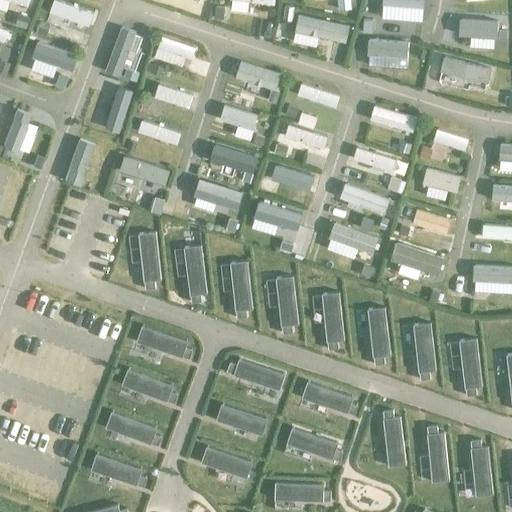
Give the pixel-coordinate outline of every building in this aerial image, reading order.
[(93,13),(56,0),(53,0),(49,12),(88,27),(93,13)] [(421,20),(422,0),(383,0),(382,18),(421,20)] [(348,25),(296,15),(293,31),(345,41),(348,25)] [(495,37),(497,20),(459,18),(458,35),(495,37)] [(0,40),(6,42),(10,30),(0,26),(0,40)] [(118,76),(135,32),(120,27),(104,70),(118,76)] [(194,47),(160,35),(156,48),(189,60),(194,47)] [(406,57),(407,42),(368,39),(367,55),(406,57)] [(78,56),(39,42),(34,56),(72,70),(78,56)] [(487,82),(490,69),(440,56),(437,69),(487,82)] [(279,75),(239,62),(234,77),(274,90),(279,75)] [(188,108),(192,94),(156,84),(152,98),(188,108)] [(335,107),(338,96),(300,84),(297,95),(335,107)] [(119,132),(132,90),(117,85),(104,127),(119,132)] [(252,129),(256,115),(223,106),(219,120),(252,129)] [(412,132),(416,117),(373,106),(369,121),(412,132)] [(31,116),(16,110),(2,148),(17,153),(31,116)] [(176,145),(179,132),(141,120),(137,132),(176,145)] [(326,136),(288,125),(284,136),(322,148),(326,136)] [(465,151),(468,138),(435,129),(432,142),(465,151)] [(96,144),(81,139),(64,181),(79,186),(96,144)] [(511,159),(511,144),(499,143),(498,158),(511,159)] [(253,173),(257,157),(213,145),(208,161),(253,173)] [(391,172),(395,159),(355,147),(352,160),(391,172)] [(44,159),(36,156),(32,168),(40,171),(44,159)] [(164,184),(168,170),(123,156),(119,170),(164,184)] [(459,176),(422,167),(418,183),(455,193),(459,176)] [(237,210),(242,192),(198,178),(193,197),(237,210)] [(382,214),(388,199),(346,182),(340,198),(382,214)] [(511,201),(511,185),(493,184),(491,200),(511,201)] [(297,230),(301,215),(257,203),(253,218),(297,230)] [(450,219),(417,208),(412,223),(446,233),(450,219)] [(378,239),(335,223),(329,239),(372,255),(378,239)] [(511,239),(511,227),(482,225),(481,238),(511,239)] [(154,232),(138,234),(142,282),(143,290),(153,289),(152,281),(159,280),(154,232)] [(437,274),(442,256),(396,242),(390,260),(437,274)] [(200,246),(183,247),(188,295),(188,303),(198,302),(198,294),(204,293),(200,246)] [(246,260),(229,262),(234,310),(235,318),(245,317),(244,309),(251,308),(246,260)] [(511,282),(511,267),(472,266),(471,281),(511,282)] [(292,276),(275,278),(280,326),(280,334),(290,333),(290,325),(296,324),(292,276)] [(338,293),(321,294),(326,342),(327,350),(337,349),(336,341),(343,341),(338,293)] [(384,308),(367,310),(372,358),(372,366),(382,365),(382,357),(388,356),(384,308)] [(429,323),(413,325),(417,373),(418,380),(428,379),(427,371),(434,371),(429,323)] [(141,326),(135,342),(181,357),(188,360),(192,351),(184,348),(186,342),(141,326)] [(475,339),(458,341),(464,389),(465,397),(475,396),(474,388),(481,387),(475,339)] [(228,362),(225,371),(232,374),(278,389),(283,373),(238,358),(235,364),(228,362)] [(127,369),(121,385),(166,402),(173,404),(177,395),(169,392),(172,386),(127,369)] [(307,382),(301,398),(346,414),(354,416),(357,407),(350,404),(352,398),(307,382)] [(221,405),(215,420),(261,436),(266,420),(221,405)] [(391,410),(381,411),(382,419),(387,467),(404,465),(399,417),(392,418),(391,410)] [(110,412),(105,428),(150,445),(157,447),(161,438),(153,435),(155,429),(110,412)] [(436,426),(426,427),(427,435),(432,483),(449,481),(443,433),(437,434),(436,426)] [(292,428),(286,444),(332,459),(339,462),(342,452),(335,450),(337,443),(292,428)] [(479,440),(469,441),(470,449),(475,497),(492,495),(487,447),(480,448),(479,440)] [(206,447),(200,463),(245,479),(251,463),(206,447)] [(95,454),(90,470),(135,486),(143,488),(146,479),(138,476),(141,470),(95,454)] [(274,483),(274,500),(322,501),(330,502),(330,492),(322,491),(322,485),(274,483)]
